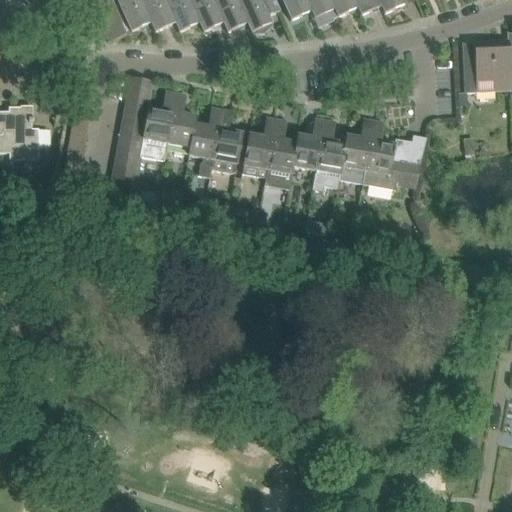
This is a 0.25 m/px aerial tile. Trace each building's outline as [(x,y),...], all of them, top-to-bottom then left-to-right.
[(23,0),(34,16),(43,11),(56,1),(55,0),(23,0)] [(90,0),(88,1),(93,12),(115,2),(114,0),(90,0)] [(120,13),(125,23),(130,34),(150,25),(154,34),(155,34),(139,0),(114,0),(115,2),(120,13)] [(178,34),(179,34),(163,0),(139,0),(155,34),(174,25),(178,34)] [(163,0),(179,34),(198,25),(202,34),(203,34),(187,0),(163,0)] [(187,0),(203,34),(222,26),(226,35),(227,34),(211,0),(187,0)] [(251,34),(235,0),(211,0),(227,34),(246,26),(250,35),(251,35),(251,34)] [(261,30),(271,26),(268,18),(279,13),(273,0),(236,0),(235,0),(251,34),(251,35),(252,36),(263,36),(261,30)] [(279,0),(290,22),(310,13),(311,13),(304,0),(279,0)] [(304,0),(311,13),(310,13),(317,30),(319,30),(319,29),(328,25),(327,23),(332,20),(332,21),(337,19),(328,0),(304,0)] [(328,0),(337,19),(357,10),(352,0),(328,0)] [(360,17),(381,8),(376,0),(352,0),(357,10),(360,17)] [(376,0),(381,8),(384,15),(405,6),(401,0),(376,0)] [(93,12),(98,23),(120,13),(115,2),(93,12)] [(98,23),(103,33),(125,23),(120,13),(98,23)] [(103,33),(108,44),(125,36),(130,34),(125,23),(103,33)] [(474,48),(461,49),(463,95),(466,95),(477,95),(510,93),(510,89),(508,48),(506,48),(501,48),(501,43),(474,45),(474,48)] [(129,80),(125,103),(137,105),(141,82),(129,80)] [(141,82),(137,105),(148,107),(152,84),(141,82)] [(162,113),(148,110),(146,119),(144,131),(142,141),(142,143),(140,155),(139,159),(163,164),(166,146),(175,95),(166,93),(162,113)] [(185,97),(175,95),(166,146),(189,150),(190,150),(194,127),(195,119),(181,116),(185,97)] [(122,115),(146,119),(148,110),(148,107),(137,105),(125,103),(122,115)] [(0,155),(9,155),(9,162),(38,162),(38,131),(31,131),(31,125),(33,125),(33,120),(31,120),(31,109),(8,109),(8,116),(0,116),(0,155)] [(210,172),(212,162),(221,112),(211,110),(208,129),(194,127),(190,150),(189,150),(188,158),(201,160),(198,178),(209,180),(210,172)] [(231,113),(221,112),(212,162),(210,172),(234,176),(241,135),(227,133),(231,113)] [(65,130),(89,134),(91,122),(56,115),(53,127),(65,130)] [(122,115),(120,127),(144,131),(146,119),(122,115)] [(242,168),(267,172),(276,122),(266,120),(263,139),(248,137),(242,168)] [(296,145),(292,169),(315,173),(325,122),(315,121),(314,125),(313,125),(310,127),(309,132),(311,135),(312,135),(311,140),(297,137),(295,145),(296,145)] [(339,182),(362,187),(373,123),(364,121),(360,141),(346,138),(338,182),(339,182)] [(267,172),(264,187),(288,191),(292,169),(296,145),(295,145),(282,143),(285,123),(276,122),(267,172)] [(334,124),(325,122),(315,173),(312,192),(322,194),(323,188),(337,191),(339,182),(338,182),(346,138),(345,138),(344,146),(330,143),(334,124)] [(383,125),(373,123),(362,187),(394,192),(395,188),(403,189),(407,166),(407,164),(391,161),(392,158),(393,158),(394,152),(393,152),(394,147),(379,144),(383,125)] [(142,143),(142,141),(144,131),(120,127),(118,139),(142,143)] [(65,130),(63,141),(87,145),(89,134),(65,130)] [(142,143),(118,139),(116,150),(140,155),(142,143)] [(87,145),(63,141),(61,153),(85,157),(87,145)] [(116,150),(114,162),(138,166),(139,159),(140,155),(116,150)] [(61,153),(59,165),(82,169),(85,157),(61,153)] [(114,162),(112,174),(135,178),(138,166),(114,162)] [(57,177),(80,181),(82,169),(59,165),(57,177)] [(135,178),(112,174),(110,186),(133,190),(135,178)] [(157,196),(155,207),(178,211),(180,199),(167,197),(157,195),(157,196)] [(204,203),(202,216),(210,217),(226,220),(228,208),(204,203)] [(246,211),(243,223),(250,225),(257,226),(257,222),(259,213),(246,211)] [(296,220),(294,232),(303,234),(305,222),(296,220)] [(306,224),(304,234),(313,236),(315,226),(306,224)]
